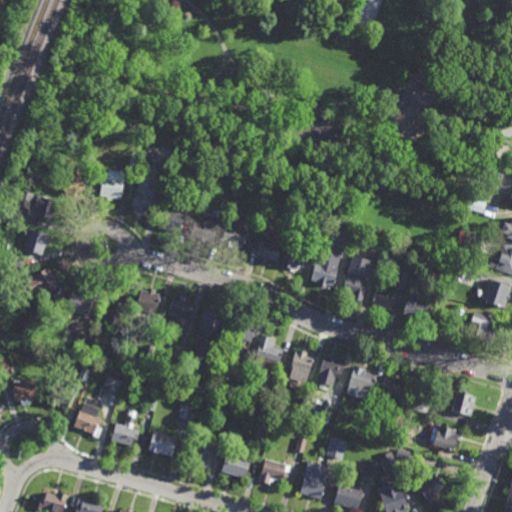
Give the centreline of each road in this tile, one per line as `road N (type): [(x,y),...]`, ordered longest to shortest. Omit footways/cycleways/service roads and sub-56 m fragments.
road 1 (residential): [(511,377),(328,326),(256,289),(126,249)]
road 2 (residential): [(244,511),(62,460),(30,468),(3,511)]
road 3 (residential): [(14,483),(3,445),(19,427),(48,430),(62,460)]
road 4 (residential): [(112,264),(123,256),(125,237),(98,226),(88,235),(88,254),(112,264)]
road 5 (residential): [(511,399),(471,511)]
